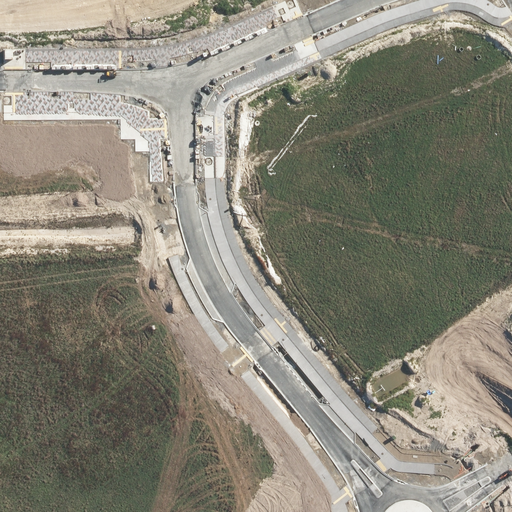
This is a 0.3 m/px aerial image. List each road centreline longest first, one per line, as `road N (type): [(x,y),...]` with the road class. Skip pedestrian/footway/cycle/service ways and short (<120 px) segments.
road 1 (residential): [(340,449),(256,347),(198,252),(184,191),(177,80)]
road 2 (tertiary): [(363,0),(177,80)]
road 3 (tertiary): [(177,80),(0,82)]
road 4 (residential): [(423,495),(509,462),(453,511)]
